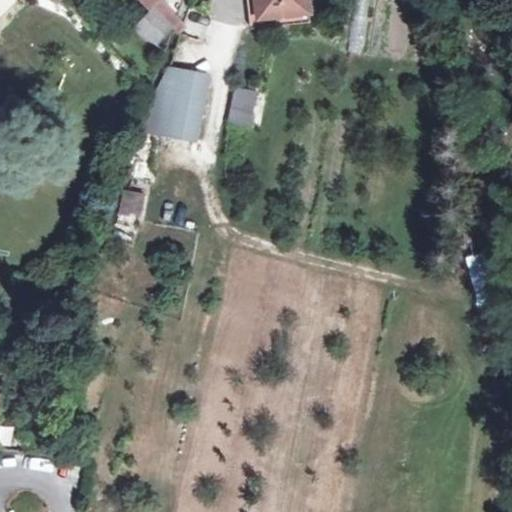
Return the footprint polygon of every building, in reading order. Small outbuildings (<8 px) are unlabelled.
[(143,0),(153,10),(134,31),(145,41),(148,38),(156,43),(171,27),(169,25),(175,18),(162,0),(143,0)] [(307,0),(257,0),(260,20),(309,14),(307,0)] [(209,88),(186,82),(179,105),(202,112),(209,88)] [(250,128),(258,92),(235,88),(227,122),(250,128)] [(120,193),(120,225),(143,225),(143,193),(120,193)] [(490,256),(468,261),(479,309),(501,304),(490,256)] [(55,342),(65,345),(68,335),(57,332),(55,342)] [(59,369),(65,345),(55,342),(43,339),(38,364),(59,369)] [(35,376),(38,364),(25,360),(23,373),(35,376)] [(59,369),(38,364),(35,376),(56,381),(59,369)]
